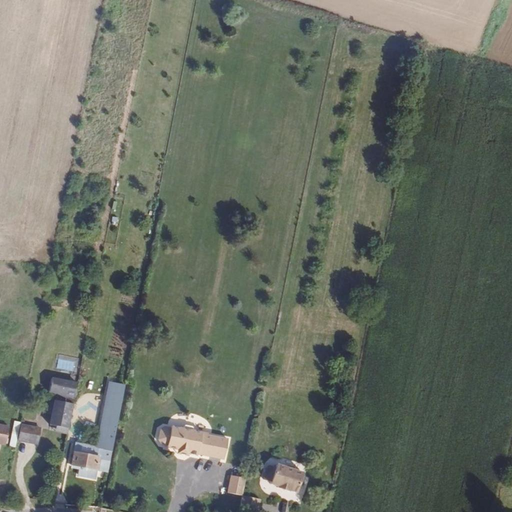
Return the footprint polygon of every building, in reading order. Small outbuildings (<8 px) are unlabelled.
[(119,392),(122,378),(111,376),(108,390),(119,392)] [(68,414),(74,392),(78,393),(79,387),(54,382),(52,395),(59,396),(67,398),(65,405),(58,404),(57,404),(56,411),(68,414)] [(103,389),(104,385),(88,382),(86,394),(118,400),(119,392),(108,390),(103,389)] [(69,436),(78,393),(74,392),(68,414),(56,411),(53,427),(60,429),(62,434),(66,436),(69,436)] [(112,431),(118,400),(86,394),(80,425),(95,428),(112,431)] [(65,405),(67,398),(59,396),(58,404),(65,405)] [(0,442),(8,445),(11,426),(0,424),(0,442)] [(32,445),(36,430),(22,427),(19,443),(32,445)] [(108,453),(112,431),(95,428),(91,450),(108,453)] [(39,446),(42,431),(36,430),(32,445),(39,446)] [(227,462),(231,443),(213,439),(212,438),(198,435),(197,431),(192,430),(188,433),(178,431),(177,433),(171,432),(167,434),(165,443),(167,447),(174,448),(173,451),(184,453),(194,455),(193,457),(202,458),(203,457),(227,462)] [(104,472),(107,456),(76,449),(74,457),(95,461),(94,470),(95,471),(104,472)] [(94,470),(95,461),(74,457),(72,467),(85,469),(94,470)] [(301,491),(305,470),(278,465),(278,468),(275,482),(274,484),(282,486),(282,487),(301,491)] [(275,482),(278,468),(271,466),(268,481),(275,482)] [(94,478),(95,471),(94,470),(85,469),(84,476),(94,478)] [(246,493),(248,482),(235,480),(231,496),(245,499),(246,493)] [(250,511),(257,511),(260,496),(246,493),(245,499),(243,510),(250,511)]
